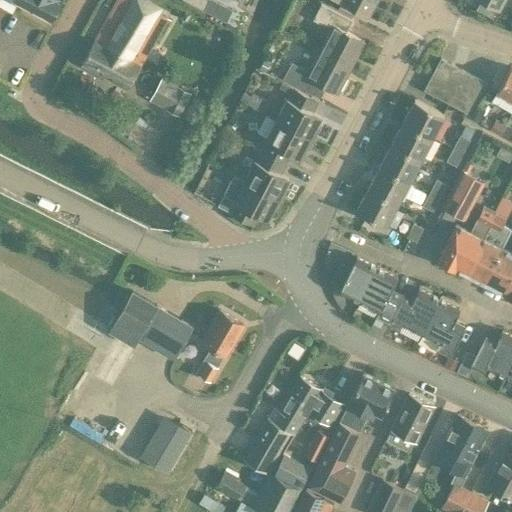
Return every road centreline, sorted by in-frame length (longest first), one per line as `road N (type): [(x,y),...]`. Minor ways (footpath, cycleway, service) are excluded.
road 1 (residential): [(79,0),(34,81),(36,104),(112,148),(246,256)]
road 2 (residential): [(511,417),(332,328),(304,289),(298,253)]
road 3 (residential): [(298,253),(425,14)]
road 4 (unclassified): [(205,259),(158,252),(0,172)]
road 5 (residential): [(511,312),(410,262),(345,241)]
